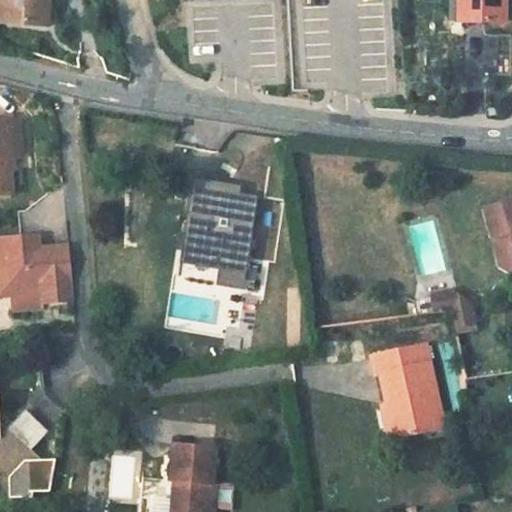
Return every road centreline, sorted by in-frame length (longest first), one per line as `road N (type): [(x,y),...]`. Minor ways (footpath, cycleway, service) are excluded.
road 1 (residential): [(158,99),(511,137)]
road 2 (residential): [(66,83),(92,355),(130,398)]
